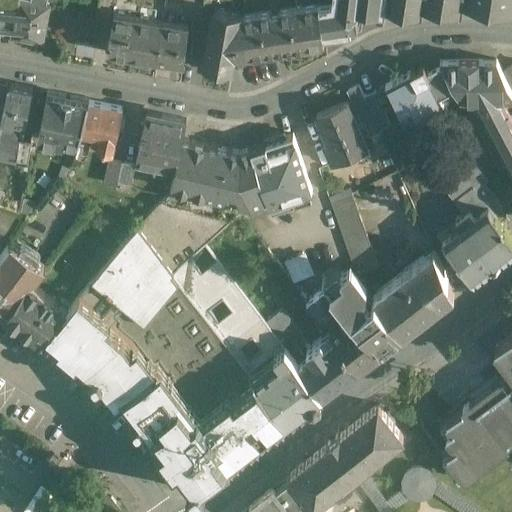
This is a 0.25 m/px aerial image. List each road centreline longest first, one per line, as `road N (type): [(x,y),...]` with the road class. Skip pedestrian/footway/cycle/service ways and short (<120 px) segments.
road 1 (residential): [(511,28),(455,22),(384,37),(271,95),(234,99),(0,62)]
road 2 (residential): [(511,279),(225,494)]
road 3 (residential): [(0,349),(76,403),(129,454),(168,511)]
